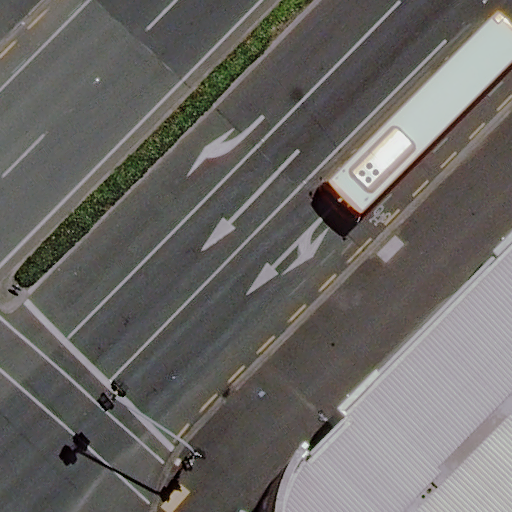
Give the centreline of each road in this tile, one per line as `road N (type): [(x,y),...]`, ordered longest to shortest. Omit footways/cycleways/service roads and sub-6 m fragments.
road 1 (secondary): [(446,0),(0,463)]
road 2 (secondary): [(0,176),(173,0)]
